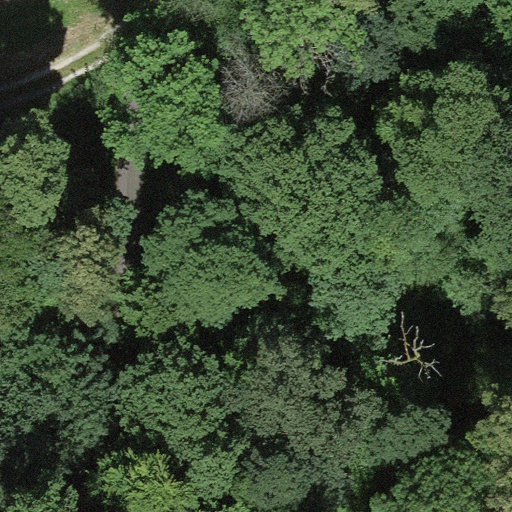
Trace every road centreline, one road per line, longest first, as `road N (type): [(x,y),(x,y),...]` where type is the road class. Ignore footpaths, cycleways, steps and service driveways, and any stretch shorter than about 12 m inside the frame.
road 1 (unclassified): [(123,511),(131,416),(127,158),(162,0)]
road 2 (track): [(0,104),(63,79),(153,26)]
road 3 (track): [(125,239),(62,178),(0,136)]
